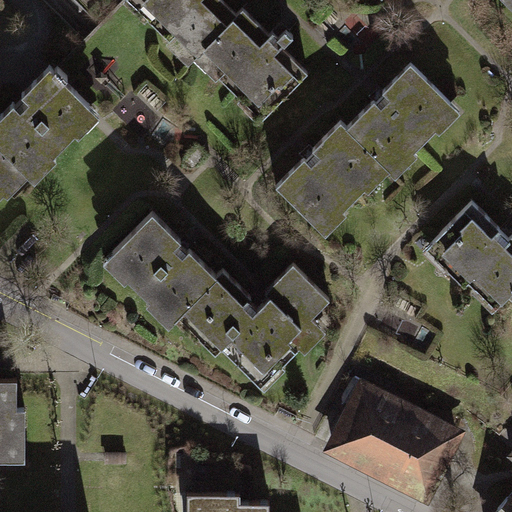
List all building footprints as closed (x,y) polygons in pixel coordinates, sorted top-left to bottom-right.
[(224,0),(150,0),(138,14),(265,130),(312,79),(224,0)] [(369,0),(382,13),(395,0),(369,0)] [(511,0),(501,0),(511,12),(511,0)] [(404,64),(272,195),(326,249),(458,118),(404,64)] [(52,71),(0,119),(0,216),(101,121),(52,71)] [(511,232),(477,198),(429,245),(500,316),(511,304),(511,232)] [(161,202),(99,263),(173,337),(191,319),(274,402),(334,342),(317,325),(336,305),(302,271),(266,307),(161,202)] [(467,432),(362,379),(325,452),(430,505),(467,432)] [(0,462),(24,463),(24,413),(15,413),(15,384),(0,383),(0,462)] [(241,486),(186,487),(186,511),(270,511),(270,495),(242,495),(241,486)] [(511,511),(511,496),(499,511),(511,511)]
